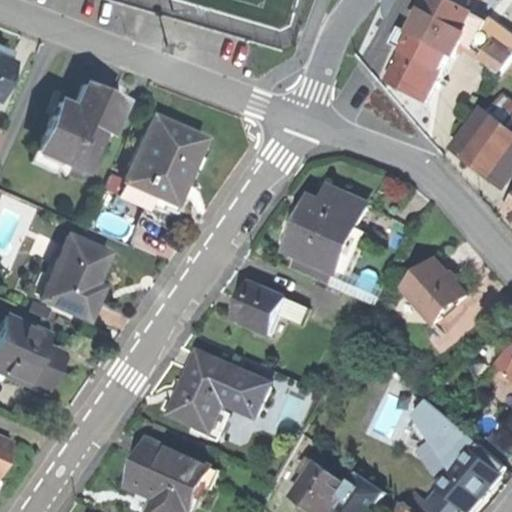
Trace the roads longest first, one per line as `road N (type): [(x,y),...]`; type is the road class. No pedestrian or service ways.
road 1 (residential): [(34,511),(299,118)]
road 2 (residential): [(299,118),(0,9)]
road 3 (residential): [(511,265),(452,197),(402,160),(299,118)]
road 4 (residential): [(299,118),(355,0)]
